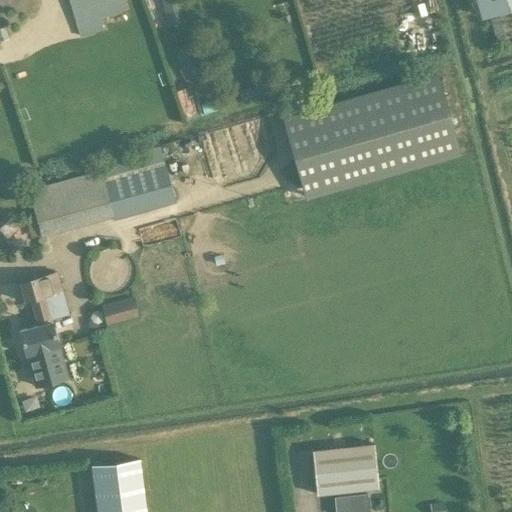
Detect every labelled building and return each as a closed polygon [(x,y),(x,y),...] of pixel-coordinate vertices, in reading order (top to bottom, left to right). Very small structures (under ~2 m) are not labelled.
[(126,10),(122,0),(68,0),(79,37),(104,29),(100,18),(126,10)] [(177,0),(164,0),(169,24),(181,22),(177,0)] [(511,0),(478,0),(484,15),(511,6),(511,0)] [(435,73),(283,118),(307,199),(459,154),(435,73)] [(256,87),(238,92),(241,101),(258,95),(256,87)] [(28,189),(34,213),(24,216),(30,237),(40,234),(41,236),(112,217),(113,221),(176,203),(165,165),(164,165),(159,146),(97,163),(99,169),(28,189)] [(20,225),(11,216),(0,226),(0,229),(7,237),(20,225)] [(100,289),(106,291),(112,291),(119,290),(124,286),(128,281),(131,274),(131,268),(128,261),(124,256),(119,252),(112,251),(106,251),(100,254),(94,258),(91,264),(90,271),(91,278),(95,284),(100,289)] [(36,325),(19,330),(25,354),(34,387),(68,378),(58,345),(52,321),(68,317),(62,292),(56,272),(20,282),(25,302),(30,301),(36,325)] [(101,304),(106,324),(138,316),(133,296),(101,304)] [(311,450),(316,495),(378,488),(373,443),(311,450)] [(91,464),(97,511),(146,511),(139,458),(91,464)] [(19,479),(17,471),(7,473),(9,481),(19,479)] [(336,495),(337,511),(350,511),(376,509),(373,490),(336,495)] [(430,503),(430,511),(444,511),(444,502),(430,503)]
